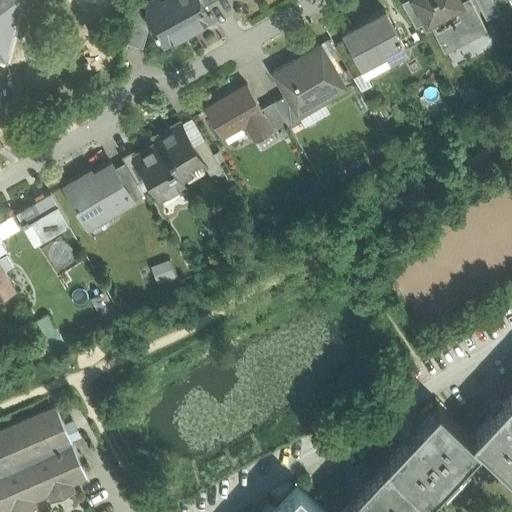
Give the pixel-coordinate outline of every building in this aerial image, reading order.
[(0,0),(0,55),(5,57),(20,0),(0,0)] [(175,0),(151,0),(148,11),(155,25),(154,26),(156,30),(158,29),(165,43),(191,28),(175,0)] [(175,0),(191,28),(210,18),(203,5),(200,0),(175,0)] [(460,0),(416,0),(426,19),(461,0),(460,0)] [(499,9),(493,0),(477,0),(486,17),(499,9)] [(385,9),(343,31),(346,38),(360,63),(384,50),(388,57),(406,48),(385,9)] [(144,22),(133,18),(126,41),(142,46),(148,28),(144,22)] [(360,63),(346,38),(335,44),(353,75),(364,70),(360,63)] [(320,43),(273,70),(285,92),(297,114),(300,113),(345,86),(320,43)] [(247,82),(205,107),(221,134),(245,120),(256,138),(273,128),(261,106),(247,82)] [(285,92),(274,99),(286,120),(289,125),(302,118),(300,113),(297,114),(285,92)] [(274,99),(261,106),(273,128),(286,120),(274,99)] [(180,121),(156,136),(159,141),(180,177),(181,176),(205,162),(180,121)] [(180,177),(159,141),(136,154),(135,154),(147,175),(159,196),(184,181),(181,176),(180,177)] [(147,175),(135,154),(136,154),(135,152),(123,159),(126,163),(137,181),(147,175)] [(115,169),(111,162),(85,177),(83,174),(65,184),(77,205),(78,204),(85,217),(105,205),(108,210),(131,197),(115,169)] [(137,181),(126,163),(115,169),(131,197),(143,190),(137,181)] [(50,191),(17,210),(24,222),(31,218),(42,236),(68,221),(50,191)] [(0,234),(16,229),(11,214),(0,217),(0,234)] [(0,294),(13,286),(0,263),(0,294)] [(511,392),(471,436),(479,443),(511,474),(511,392)] [(57,405),(0,429),(0,511),(2,511),(9,509),(10,511),(35,500),(34,499),(47,493),(48,494),(73,484),(72,482),(87,475),(88,477),(89,477),(57,403),(56,403),(57,405)] [(471,436),(438,404),(384,461),(426,500),(479,443),(471,436)] [(384,461),(335,511),(414,511),(426,500),(384,461)] [(326,511),(298,485),(272,511),(326,511)]
